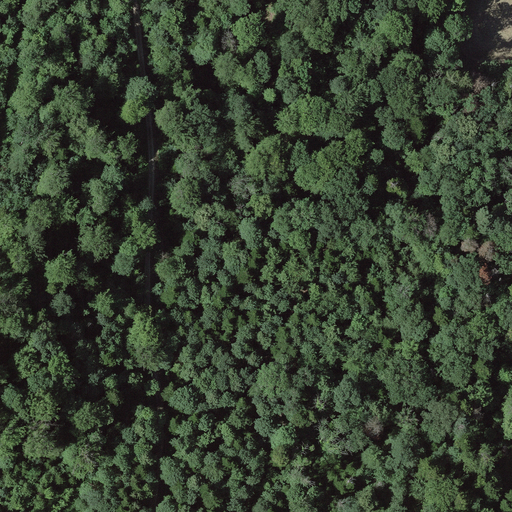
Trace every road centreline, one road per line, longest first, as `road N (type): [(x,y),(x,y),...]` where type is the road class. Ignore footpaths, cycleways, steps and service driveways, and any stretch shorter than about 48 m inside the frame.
road 1 (track): [(153,511),(163,413),(147,319),(152,156),(134,0)]
road 2 (track): [(157,375),(90,466),(69,511)]
road 3 (track): [(0,142),(31,0)]
